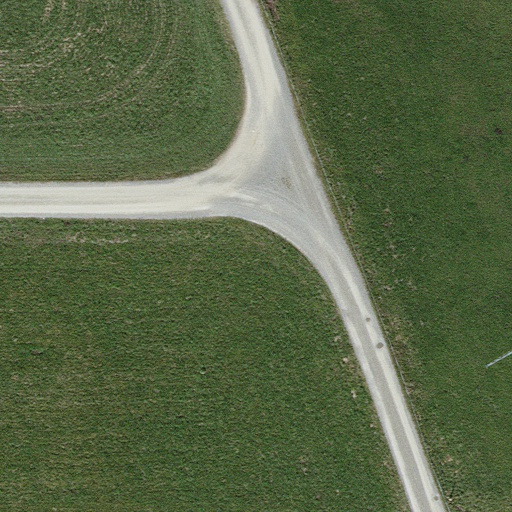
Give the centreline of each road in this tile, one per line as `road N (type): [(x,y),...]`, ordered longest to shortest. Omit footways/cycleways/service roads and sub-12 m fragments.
road 1 (track): [(422,511),(238,0)]
road 2 (track): [(0,185),(304,184)]
